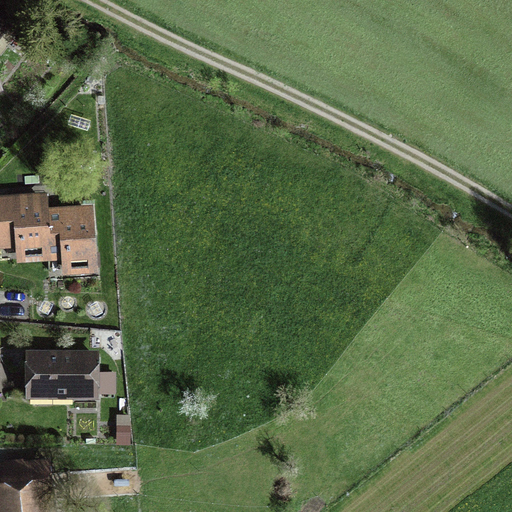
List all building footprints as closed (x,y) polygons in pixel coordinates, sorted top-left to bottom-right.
[(0,41),(10,28),(0,21),(0,41)] [(40,212),(50,206),(48,190),(0,195),(0,246),(12,246),(13,262),(43,259),(40,212)] [(40,212),(43,259),(58,257),(60,275),(99,271),(91,201),(50,206),(40,212)] [(95,356),(20,357),(20,404),(96,403),(95,356)] [(55,511),(49,460),(0,465),(0,511),(55,511)]
